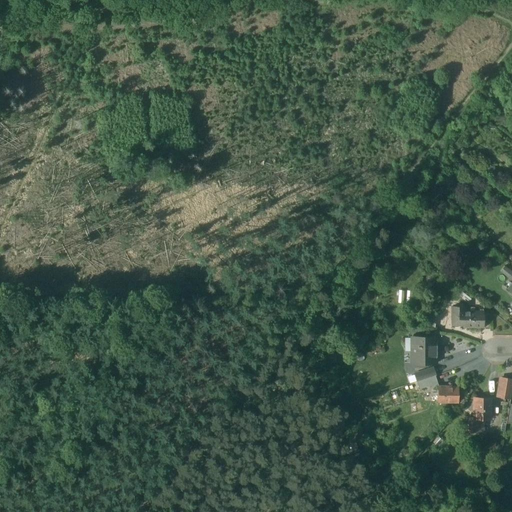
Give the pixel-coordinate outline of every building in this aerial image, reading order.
[(464,307),(451,307),(451,326),(463,326),(463,328),(483,328),(483,312),(464,312),(464,307)] [(436,315),(423,314),(422,327),(434,328),(436,315)] [(436,338),(414,338),(414,346),(412,346),(412,364),(436,364),(436,338)] [(432,368),(415,374),(417,382),(435,376),(432,368)] [(435,376),(417,382),(419,390),(437,384),(435,376)] [(511,387),(511,379),(501,378),(500,378),(499,379),(497,394),(511,396),(511,387)] [(458,387),(437,387),(437,403),(458,403),(458,387)] [(490,399),(474,398),(473,418),(473,419),(483,419),(490,419),(490,399)] [(483,419),(473,419),(473,418),(468,418),(468,424),(467,424),(466,425),(468,425),(468,431),(483,431),(483,419)]
